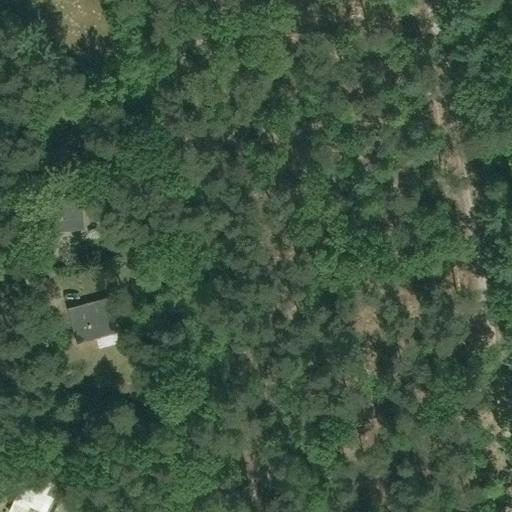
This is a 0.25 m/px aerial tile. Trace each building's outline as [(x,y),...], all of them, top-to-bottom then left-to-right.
[(35,139),(66,140),(67,110),(36,110),(35,139)] [(81,199),(93,198),(92,186),(72,188),(73,199),(50,201),(53,233),(84,230),(81,199)] [(118,332),(109,299),(68,310),(77,343),(97,338),(96,333),(115,328),(116,333),(118,332)] [(127,344),(107,348),(111,364),(130,360),(127,344)] [(0,511),(5,511),(13,498),(0,491),(0,511)] [(27,491),(19,511),(40,511),(45,497),(27,491)]
